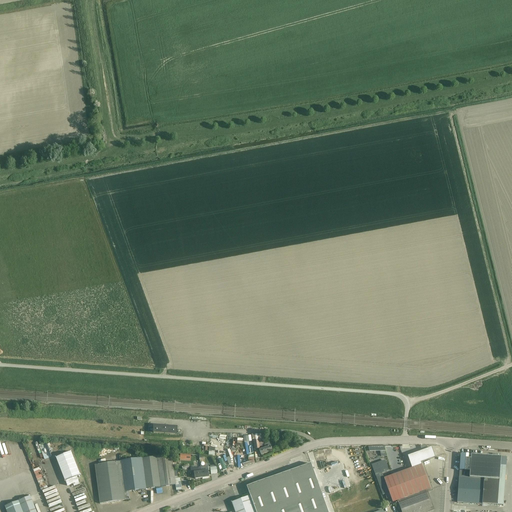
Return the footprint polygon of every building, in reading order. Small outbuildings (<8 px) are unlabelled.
[(176,434),(177,427),(153,426),(153,433),(176,434)] [(261,455),(272,451),(269,442),(264,445),(265,448),(259,450),(261,455)] [(431,448),(407,456),(412,468),(416,466),(416,465),(422,463),(422,462),(435,458),(431,448)] [(55,458),(65,481),(80,475),(70,452),(55,458)] [(460,454),(459,471),(462,471),(499,474),(501,457),(460,454)] [(129,491),(175,485),(175,479),(174,472),(171,455),(94,465),(100,504),(130,500),(129,491)] [(45,460),(42,462),(48,475),(51,473),(45,460)] [(384,461),(372,466),(383,495),(389,493),(392,503),(397,501),(401,511),(427,511),(434,510),(427,492),(432,490),(422,463),(416,465),(416,466),(412,468),(384,478),(382,473),(388,470),(384,461)] [(234,511),(231,511),(327,511),(311,464),(259,482),(246,487),(250,496),(231,503),(234,511)] [(195,479),(202,478),(201,471),(200,467),(190,468),(191,475),(194,475),(195,479)] [(499,474),(462,471),(462,477),(458,477),(456,502),(497,505),(499,474)] [(79,482),(77,477),(65,481),(67,487),(79,482)] [(76,495),(87,490),(86,487),(85,488),(83,485),(74,489),(76,495)] [(36,511),(30,497),(5,506),(6,511),(36,511)]
